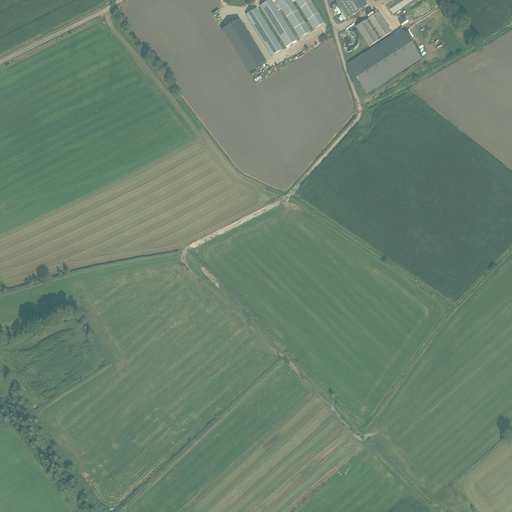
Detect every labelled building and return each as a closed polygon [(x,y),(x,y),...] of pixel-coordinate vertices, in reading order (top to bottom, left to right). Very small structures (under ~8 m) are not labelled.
[(281,10),(276,2),(273,4),(270,0),(260,7),(286,48),(297,41),(278,12),(281,10)] [(295,0),(294,0),(274,0),(276,2),(281,10),(299,40),(310,33),(291,3),(295,0)] [(294,0),(295,0),(314,31),(325,24),(310,1),(309,0),(294,0)] [(335,0),(339,6),(347,19),(367,6),(362,0),(335,0)] [(246,16),(272,57),(282,50),(257,9),(246,16)] [(355,27),(368,47),(391,32),(378,12),(355,27)] [(265,62),(238,20),(222,30),(248,72),(265,62)] [(366,94),(421,59),(402,30),(348,65),(366,94)]
